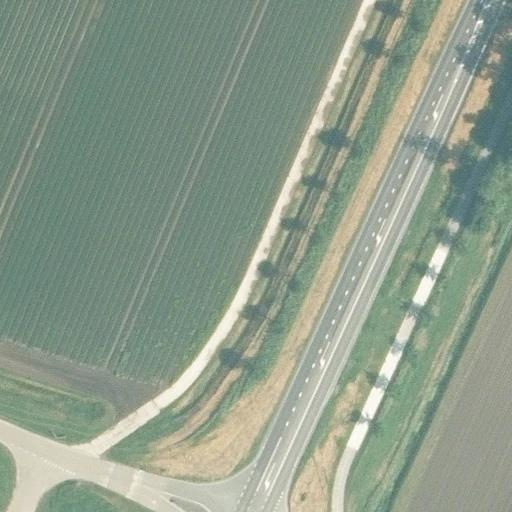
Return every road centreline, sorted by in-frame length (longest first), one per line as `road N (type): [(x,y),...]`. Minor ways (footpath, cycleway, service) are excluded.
road 1 (trunk): [(254,511),(487,0)]
road 2 (unclassified): [(193,511),(27,450)]
